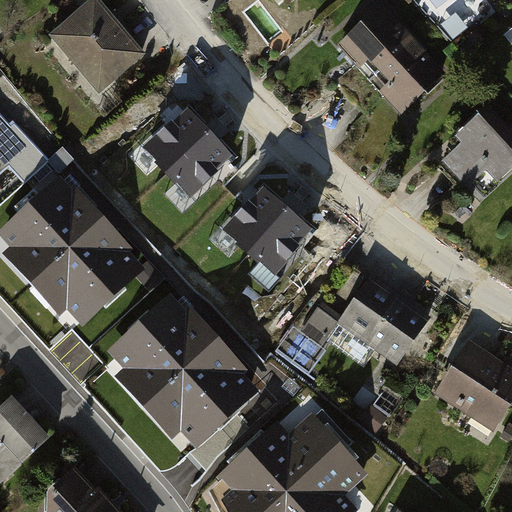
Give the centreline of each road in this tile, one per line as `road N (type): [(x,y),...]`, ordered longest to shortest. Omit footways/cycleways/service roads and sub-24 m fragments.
road 1 (residential): [(511,311),(416,250),(295,151),(199,53),(160,0)]
road 2 (residential): [(162,511),(0,329)]
